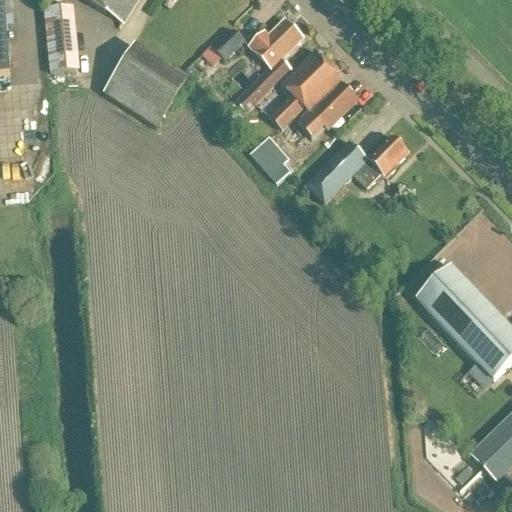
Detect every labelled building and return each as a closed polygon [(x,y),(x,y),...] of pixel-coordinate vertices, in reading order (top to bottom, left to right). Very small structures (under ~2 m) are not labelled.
[(0,0),(0,81),(10,80),(3,0),(0,0)] [(77,0),(123,30),(141,0),(77,0)] [(51,12),(55,77),(86,76),(82,10),(51,12)] [(291,76),(281,67),(302,46),(285,28),(268,44),(264,40),(250,54),(268,73),(264,77),(266,79),(231,113),(242,124),(291,76)] [(244,49),(232,36),(207,61),(211,66),(218,59),(226,67),(244,49)] [(146,51),(114,100),(169,135),(201,86),(146,51)] [(327,139),(358,109),(340,92),(344,88),(315,59),(281,92),(292,104),(270,126),(282,138),(304,116),(308,120),(297,130),(312,145),(323,134),(327,139)] [(391,143),(367,167),(349,149),(306,193),(324,212),(353,183),(367,197),(382,182),(386,186),(394,177),(394,174),(408,160),(391,143)] [(289,166),(269,144),(250,161),(276,191),(290,178),(283,171),(289,166)] [(511,337),(451,273),(415,306),(493,388),(511,370),(511,337)] [(511,474),(511,420),(470,462),(496,490),(511,474)]
